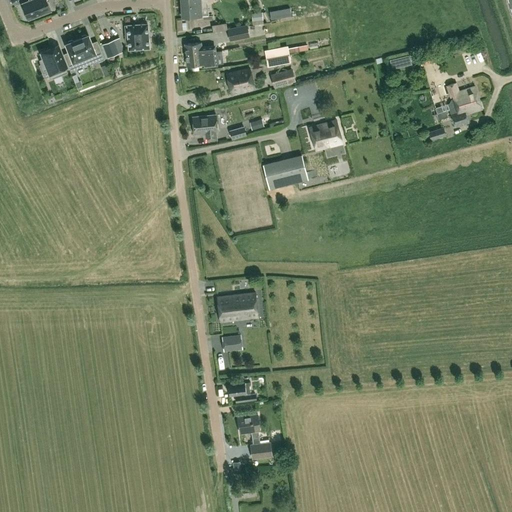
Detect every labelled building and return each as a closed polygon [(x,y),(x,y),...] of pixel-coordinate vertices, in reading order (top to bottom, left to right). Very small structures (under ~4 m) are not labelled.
[(51,10),(46,0),(30,0),(23,3),(29,19),(51,10)] [(201,17),(200,0),(181,0),(182,18),(201,17)] [(263,20),(262,12),(252,13),(252,21),(255,21),(263,20)] [(213,32),(228,30),(226,22),(212,25),(213,32)] [(147,24),(125,25),(126,42),(129,41),(129,49),(130,49),(130,51),(140,51),(139,48),(149,48),(147,24)] [(229,39),(249,36),(247,27),(228,30),(229,39)] [(104,59),(98,44),(93,46),(88,35),(87,36),(85,34),(81,36),(81,38),(77,39),(87,64),(98,60),(99,61),(104,59)] [(87,64),(77,39),(74,41),(72,40),(68,41),(67,43),(66,44),(70,55),(65,57),(71,72),(77,70),(76,69),(87,64)] [(102,45),(108,58),(119,53),(114,40),(102,45)] [(202,49),(202,43),(185,44),(186,55),(199,53),(215,52),(214,47),(202,49)] [(57,45),(41,52),(44,58),(39,60),(43,71),(48,69),(52,79),(68,72),(57,45)] [(265,50),(266,58),(289,54),(288,46),(265,50)] [(422,69),(440,63),(435,51),(417,57),(422,69)] [(216,65),(215,57),(215,52),(199,53),(186,55),(187,65),(204,64),(204,67),(216,65)] [(289,54),(266,58),(268,67),(291,62),(289,54)] [(409,55),(389,60),(392,69),(412,64),(409,55)] [(292,68),(271,74),(274,87),(275,89),(293,84),(293,82),(296,82),(292,68)] [(255,89),(250,69),(227,74),(232,94),(255,89)] [(480,100),(475,86),(460,91),(457,82),(445,86),(449,98),(452,97),(453,98),(451,99),(449,103),(447,104),(449,109),(462,105),(463,106),(480,100)] [(468,122),(466,114),(482,108),(480,100),(463,106),(462,105),(449,109),(451,114),(455,126),(468,122)] [(218,131),(216,114),(192,117),(193,126),(192,126),(193,132),(194,132),(194,134),(205,132),(206,138),(217,137),(216,131),(218,131)] [(343,143),(337,119),(309,127),(316,150),(343,143)] [(246,135),(244,127),(230,130),(232,139),(246,135)] [(446,135),(443,127),(428,132),(431,140),(446,135)] [(302,154),(262,163),(269,189),(308,180),(302,154)] [(259,316),(256,292),(217,296),(220,321),(259,316)] [(234,335),(222,337),(224,351),(236,349),(234,335)] [(250,393),(249,382),(245,383),(245,382),(228,384),(230,395),(250,393)] [(236,403),(257,400),(256,393),(235,396),(236,403)] [(260,442),(259,436),(258,430),(260,430),(258,414),(238,416),(240,433),(252,431),(252,437),(251,437),(252,443),(250,443),(252,459),(273,456),(271,441),(260,442)] [(255,495),(253,484),(241,486),(243,497),(255,495)]
